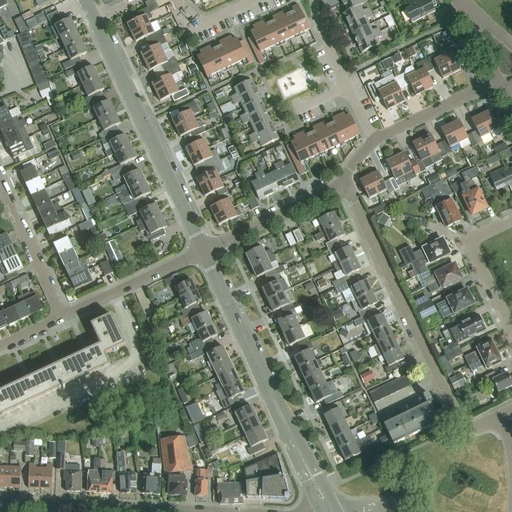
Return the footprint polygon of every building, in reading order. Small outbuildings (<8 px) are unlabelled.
[(347,0),(342,3),(346,12),(360,6),(364,5),(361,0),(347,0)] [(413,0),(407,3),(410,9),(406,11),(412,24),(435,12),(433,8),(436,7),(433,0),(413,0)] [(170,13),(172,12),(175,10),(172,4),(166,7),(170,13)] [(294,12),(290,14),(299,35),(309,30),(298,6),(292,9),(294,12)] [(360,6),(346,12),(343,14),(347,24),(371,13),(369,9),(363,12),(360,6)] [(152,19),(147,8),(136,14),(138,19),(127,25),(131,34),(150,25),(148,21),(152,19)] [(49,23),(60,18),(57,11),(46,16),(49,23)] [(34,16),(31,12),(22,16),(24,21),(34,16)] [(290,39),(299,35),(290,14),(286,16),(284,12),(278,15),(290,39)] [(43,13),(33,18),(37,25),(46,21),(43,13)] [(371,13),(347,24),(352,34),(369,26),(366,20),(372,17),(371,13)] [(274,22),(270,23),(280,44),(290,39),(278,15),(272,18),(274,22)] [(393,21),(390,16),(384,19),(386,23),(387,24),(393,21)] [(21,17),(14,21),(21,34),(28,31),(21,17)] [(60,18),(49,23),(52,28),(55,27),(60,38),(76,31),(70,19),(63,23),(60,18)] [(33,19),(25,23),(28,29),(36,25),(33,19)] [(270,48),(280,44),(270,23),(266,25),(265,22),(259,24),(270,48)] [(253,37),(254,40),(256,43),(257,47),(259,50),(260,53),(262,56),(263,58),(266,56),(264,51),(270,48),(259,24),(253,27),(255,31),(251,33),(253,37)] [(150,25),(131,34),(136,43),(147,37),(149,43),(163,36),(161,31),(154,34),(150,25)] [(369,26),(352,34),(357,44),(380,33),(378,29),(372,31),(369,26)] [(0,30),(3,36),(5,41),(10,39),(4,27),(0,29),(0,30)] [(4,27),(10,39),(15,37),(12,31),(7,33),(4,27)] [(60,38),(66,50),(81,42),(76,31),(60,38)] [(28,32),(17,37),(19,42),(30,38),(28,32)] [(451,38),(448,32),(442,34),(445,41),(451,38)] [(380,33),(357,44),(361,54),(379,46),(376,40),(382,37),(380,33)] [(163,36),(149,43),(152,49),(141,54),(145,63),(164,54),(160,47),(167,44),(163,36)] [(245,67),(249,65),(246,59),(245,56),(243,53),(242,50),(241,47),(239,43),(237,39),(233,41),(231,37),(225,40),(236,64),(242,61),(245,67)] [(30,38),(19,42),(21,48),(33,43),(30,38)] [(227,69),(236,64),(225,40),(219,43),(221,47),(217,48),(227,69)] [(66,50),(61,52),(58,53),(60,56),(63,55),(63,56),(68,54),(71,61),(62,65),(65,71),(82,63),(79,58),(87,54),(81,42),(66,50)] [(426,42),(420,45),(423,51),(429,48),(426,42)] [(33,43),(21,48),(23,53),(35,49),(33,43)] [(185,45),(179,48),(181,53),(188,51),(185,45)] [(451,52),(443,57),(452,75),(461,71),(455,60),(460,57),(455,45),(449,48),(451,52)] [(41,46),(35,48),(39,57),(44,55),(42,51),(43,51),(41,46)] [(211,47),(206,49),(217,73),(227,69),(217,48),(213,50),(211,47)] [(416,55),(412,47),(405,51),(408,59),(416,55)] [(35,49),(23,53),(25,59),(37,54),(35,49)] [(211,76),(217,73),(206,49),(200,52),(201,56),(197,58),(209,82),(213,80),(211,76)] [(37,54),(25,59),(28,65),(39,60),(37,54)] [(164,54),(145,63),(149,72),(161,66),(164,72),(178,65),(174,58),(167,61),(164,54)] [(399,54),(391,58),(395,65),(402,61),(399,54)] [(452,75),(443,57),(434,61),(432,57),(426,60),(432,71),(437,69),(443,80),(452,75)] [(390,58),(382,63),(386,71),(394,67),(390,58)] [(39,60),(28,65),(30,70),(41,66),(39,60)] [(419,72),(415,74),(425,92),(434,88),(427,74),(432,71),(426,60),(416,65),(419,72)] [(83,86),(98,79),(93,67),(85,71),(83,65),(65,74),(68,79),(77,75),(83,86)] [(178,65),(164,72),(167,77),(152,84),(156,93),(175,84),(171,77),(181,72),(178,65)] [(41,66),(30,70),(32,76),(44,71),(41,66)] [(188,69),(191,75),(198,72),(196,66),(188,69)] [(405,74),(399,77),(405,88),(410,86),(416,97),(425,92),(415,74),(412,67),(406,70),(405,74)] [(44,71),(32,76),(34,81),(46,77),(44,71)] [(387,88),(396,106),(405,102),(400,91),(405,88),(399,77),(396,78),(394,79),(393,76),(383,80),(387,88)] [(46,77),(34,81),(36,86),(36,87),(37,87),(47,83),(48,82),(46,77)] [(98,79),(83,86),(88,98),(85,99),(88,105),(103,97),(100,92),(104,90),(98,79)] [(388,111),(396,106),(387,88),(383,80),(374,85),(373,82),(367,85),(376,103),(382,100),(388,111)] [(233,101),(256,91),(251,81),(234,89),(237,95),(231,98),(233,101)] [(47,83),(37,87),(40,93),(50,89),(47,83)] [(175,84),(156,93),(160,102),(171,97),(174,102),(189,96),(186,90),(179,93),(175,84)] [(42,99),(46,98),(52,95),(50,89),(40,93),(39,93),(42,99)] [(221,91),(215,94),(218,100),(224,97),(221,91)] [(260,101),(256,91),(233,101),(235,106),(241,103),(243,108),(260,101)] [(103,97),(88,105),(90,110),(93,109),(99,121),(115,113),(109,101),(105,103),(103,97)] [(242,121),(265,110),(260,101),(243,108),(246,114),(240,117),(241,119),(242,121)] [(195,120),(193,116),(200,113),(195,102),(175,112),(178,117),(172,120),(176,129),(195,120)] [(0,124),(17,117),(21,115),(18,108),(9,113),(6,107),(0,110),(0,124)] [(270,120),(265,110),(242,121),(244,125),(250,122),(253,128),(270,120)] [(489,111),(480,116),(490,134),(499,130),(489,111)] [(115,113),(99,121),(104,132),(101,133),(104,139),(119,132),(116,126),(120,125),(115,113)] [(344,114),(338,117),(349,141),(355,138),(357,142),(361,140),(350,116),(346,118),(344,114)] [(231,115),(224,118),(228,126),(235,123),(231,115)] [(484,145),(493,141),(490,134),(480,116),(471,120),(477,131),(472,134),(477,146),(483,143),(484,145)] [(17,117),(0,124),(0,128),(4,136),(3,137),(23,127),(27,126),(24,120),(19,122),(17,117)] [(340,145),(349,141),(338,117),(332,120),(334,123),(330,125),(340,145)] [(206,133),(203,127),(205,126),(204,123),(199,122),(196,124),(195,120),(176,129),(180,138),(182,137),(191,133),(194,138),(206,133)] [(251,141),(274,130),(270,120),(253,128),(255,134),(249,137),(251,141)] [(459,121),(450,125),(459,144),(462,150),(471,145),(472,148),(477,146),(472,134),(467,137),(459,121)] [(324,123),(318,126),(330,150),(340,145),(330,125),(326,127),(324,123)] [(446,141),(441,144),(447,155),(452,152),(450,148),(459,144),(450,125),(441,130),(446,141)] [(320,155),(330,150),(318,126),(313,129),(314,132),(310,134),(320,155)] [(23,127),(3,137),(4,137),(9,148),(8,148),(22,141),(29,139),(23,127)] [(186,149),(190,158),(208,149),(204,140),(214,136),(211,130),(206,133),(194,138),(197,144),(186,149)] [(279,140),(274,130),(251,141),(253,145),(259,142),(262,148),(279,140)] [(108,158),(115,155),(131,147),(125,136),(122,137),(119,132),(104,139),(107,145),(109,143),(112,149),(105,153),(108,158)] [(305,132),(299,135),(310,159),(320,155),(310,134),(307,136),(305,132)] [(304,162),(310,159),(299,135),(293,138),(295,142),(291,144),(291,145),(293,149),(295,152),(297,156),(298,160),(300,163),(302,167),(303,169),(307,167),(304,162)] [(430,135),(421,140),(430,158),(439,154),(441,157),(447,155),(441,144),(436,146),(430,135)] [(22,141),(8,148),(9,148),(14,159),(13,160),(28,153),(34,150),(29,139),(22,141)] [(420,160),(415,162),(421,174),(426,171),(425,169),(433,164),(430,158),(421,140),(412,144),(420,160)] [(53,141),(43,146),(46,152),(56,147),(53,141)] [(497,155),(508,150),(505,143),(493,149),(497,155)] [(112,177),(131,168),(128,163),(136,159),(131,147),(115,155),(120,166),(109,172),(112,177)] [(208,149),(190,158),(194,167),(205,162),(208,167),(220,161),(216,151),(210,153),(208,149)] [(47,155),(50,161),(60,156),(57,150),(47,155)] [(508,150),(497,155),(485,161),(489,167),(511,157),(508,150)] [(75,153),(71,155),(74,161),(79,159),(76,152),(75,153)] [(421,174),(415,162),(409,165),(404,154),(395,158),(407,182),(415,178),(416,176),(421,174)] [(469,160),(473,166),(478,163),(475,157),(469,160)] [(226,158),(220,161),(208,167),(210,173),(196,179),(201,188),(219,179),(217,175),(231,169),(226,158)] [(394,178),(389,181),(394,192),(400,190),(398,187),(407,182),(395,158),(386,163),(394,178)] [(23,166),(26,171),(34,167),(37,166),(34,161),(23,166)] [(289,187),(299,182),(291,165),(285,168),(282,162),(278,164),(289,187)] [(271,175),(279,192),(289,187),(278,164),(274,166),(277,172),(271,175)] [(34,167),(26,171),(19,174),(20,175),(21,174),(26,185),(25,185),(26,185),(40,179),(44,177),(41,171),(37,173),(34,167)] [(511,169),(510,170),(508,167),(490,176),(497,191),(510,185),(511,188),(511,169)] [(124,192),(145,182),(139,171),(134,173),(131,168),(112,177),(114,183),(124,178),(127,185),(122,187),(124,192)] [(461,175),(465,183),(480,214),(489,210),(479,188),(478,189),(476,186),(475,187),(472,181),(479,177),(475,168),(461,175)] [(105,174),(102,176),(104,180),(111,177),(108,170),(104,172),(105,174)] [(259,173),(269,196),(279,192),(271,175),(265,177),(263,171),(259,173)] [(394,192),(389,181),(383,183),(378,172),(369,177),(378,195),(387,191),(389,195),(394,192)] [(269,196),(259,173),(254,175),(257,181),(251,184),(259,201),(269,196)] [(378,195),(369,177),(360,181),(369,200),(378,195)] [(433,177),(427,180),(431,186),(436,184),(433,177)] [(31,197),(45,190),(40,179),(26,185),(26,186),(26,185),(32,196),(31,197)] [(205,197),(216,192),(219,197),(230,192),(228,186),(224,188),(219,179),(201,188),(205,197)] [(237,189),(243,186),(240,180),(234,183),(237,189)] [(126,212),(145,203),(143,198),(150,194),(145,182),(124,192),(122,193),(125,199),(132,196),(135,201),(124,206),(126,212)] [(434,185),(438,193),(453,225),(461,221),(457,213),(457,211),(454,208),(451,200),(450,201),(449,197),(452,195),(449,188),(444,190),(440,182),(434,185)] [(456,183),(450,186),(454,194),(459,191),(456,183)] [(461,194),(462,196),(461,197),(471,218),(480,214),(465,183),(459,186),(463,193),(461,194)] [(438,193),(434,185),(421,192),(426,202),(432,199),(436,207),(439,215),(440,219),(442,220),(446,228),(453,225),(438,193)] [(36,208),(50,201),(45,190),(31,197),(32,197),(37,207),(36,208)] [(88,190),(81,194),(84,201),(91,197),(88,190)] [(255,198),(244,204),(245,207),(249,206),(252,211),(259,208),(255,198)] [(110,200),(104,203),(107,208),(112,206),(110,200)] [(214,217),(233,209),(229,200),(210,208),(214,217)] [(61,211),(61,210),(58,204),(53,206),(50,201),(36,208),(37,208),(42,219),(41,219),(56,213),(61,211)] [(145,203),(126,212),(129,218),(140,212),(143,219),(136,223),(138,227),(161,216),(156,205),(148,209),(145,203)] [(384,205),(372,211),(376,217),(387,211),(384,205)] [(70,226),(65,214),(62,209),(61,210),(61,211),(56,213),(41,219),(41,220),(42,219),(47,230),(45,231),(46,232),(55,227),(58,232),(70,226)] [(233,209),(214,217),(219,226),(241,216),(239,210),(235,212),(233,209)] [(320,234),(339,226),(334,214),(334,213),(318,221),(319,221),(322,226),(317,228),(320,234)] [(141,233),(145,231),(150,243),(166,235),(163,230),(167,228),(161,216),(138,227),(141,233)] [(91,221),(87,222),(78,226),(81,233),(94,227),(91,221)] [(344,236),(339,226),(320,234),(315,237),(317,242),(323,239),(325,245),(328,251),(340,246),(337,240),(345,236),(344,236)] [(304,241),(299,230),(293,233),(298,244),(304,241)] [(296,245),(291,233),(285,236),(290,247),(296,245)] [(0,251),(12,246),(11,246),(6,235),(8,234),(7,234),(0,237),(0,251)] [(59,257),(73,250),(79,248),(74,238),(69,241),(68,239),(53,246),(55,245),(60,256),(59,257)] [(97,246),(101,243),(102,242),(100,238),(94,241),(95,242),(97,246)] [(415,262),(446,247),(442,240),(433,244),(432,244),(428,246),(423,249),(423,250),(414,254),(410,247),(399,252),(406,267),(405,267),(415,262)] [(104,245),(109,255),(114,267),(123,262),(118,251),(114,252),(111,247),(115,245),(113,242),(113,241),(104,245)] [(0,259),(1,259),(3,264),(17,257),(16,257),(11,247),(12,246),(0,251),(0,259)] [(338,261),(335,263),(333,264),(335,269),(337,267),(355,259),(350,248),(351,248),(350,247),(342,251),(340,246),(328,251),(331,257),(335,255),(335,256),(335,255),(338,261)] [(450,255),(446,247),(415,262),(418,269),(430,263),(430,264),(436,261),(440,260),(441,259),(450,255)] [(251,267),(273,256),(271,250),(264,254),(262,248),(246,255),(251,267)] [(64,268),(78,261),(73,250),(59,257),(60,257),(65,268),(64,268)] [(95,261),(105,256),(102,250),(92,255),(95,261)] [(276,262),(273,256),(251,267),(257,278),(264,275),(267,280),(278,275),(286,272),(283,266),(272,271),(270,265),(276,262)] [(17,257),(3,264),(0,265),(0,268),(4,277),(5,276),(8,282),(18,277),(16,272),(23,268),(22,269),(16,258),(17,257)] [(70,279),(84,273),(87,271),(88,271),(88,270),(84,259),(78,261),(64,268),(65,268),(70,279)] [(361,270),(355,259),(337,267),(335,269),(337,273),(343,271),(345,276),(345,277),(342,279),(332,283),(335,290),(356,280),(353,274),(361,270)] [(105,277),(113,273),(108,262),(100,265),(105,277)] [(419,282),(423,289),(458,272),(455,265),(446,269),(444,269),(441,272),(435,275),(431,277),(428,272),(418,276),(417,277),(419,282)] [(84,273),(70,279),(70,280),(71,279),(76,290),(74,291),(89,284),(92,282),(87,271),(84,273)] [(458,272),(423,289),(425,295),(430,293),(430,294),(442,289),(448,286),(452,286),(453,284),(462,280),(458,272)] [(15,281),(18,287),(22,285),(24,289),(32,285),(30,281),(27,275),(15,281)] [(262,289),(267,301),(283,293),(278,282),(281,281),(278,275),(267,280),(270,286),(262,289)] [(325,280),(317,283),(320,289),(327,286),(325,280)] [(356,280),(335,290),(338,295),(347,290),(347,291),(351,289),(351,290),(352,289),(354,295),(349,298),(351,302),(353,301),(357,300),(371,293),(366,282),(367,281),(366,281),(359,285),(356,280)] [(15,281),(11,283),(4,286),(7,292),(13,289),(18,287),(15,281)] [(191,281),(175,289),(180,299),(196,291),(191,281)] [(311,282),(305,285),(308,290),(314,287),(311,282)] [(439,312),(471,297),(467,290),(458,294),(456,294),(453,297),(447,300),(436,306),(439,312)] [(196,291),(180,299),(185,310),(181,311),(183,317),(190,313),(200,309),(198,305),(199,304),(199,303),(201,302),(196,291)] [(283,293),(267,301),(273,313),(280,309),(283,315),(294,310),(292,304),(295,303),(289,291),(283,293)] [(22,296),(25,302),(32,316),(32,315),(43,310),(43,312),(44,312),(35,293),(31,295),(30,293),(22,296)] [(377,304),(371,293),(357,300),(353,301),(355,306),(359,304),(362,310),(361,310),(361,311),(358,313),(358,314),(353,316),(355,321),(372,313),(370,308),(377,304),(377,303),(377,304)] [(25,302),(22,296),(18,299),(20,305),(14,308),(21,322),(21,321),(20,321),(31,315),(32,316),(25,302)] [(425,296),(415,301),(417,307),(428,301),(425,296)] [(474,305),(471,297),(439,312),(443,319),(454,314),(460,311),(464,311),(465,309),(474,305)] [(416,309),(422,321),(429,318),(429,317),(437,313),(431,301),(416,309)] [(8,310),(3,313),(9,327),(10,327),(9,326),(20,321),(20,322),(21,322),(14,308),(12,305),(7,308),(8,310)] [(193,324),(197,331),(212,324),(206,313),(202,315),(200,309),(190,313),(183,317),(179,319),(184,329),(193,324)] [(297,315),(294,310),(283,315),(286,320),(278,324),(283,335),(299,328),(294,316),(297,315)] [(341,310),(331,314),(335,321),(344,317),(341,310)] [(9,327),(3,313),(0,314),(0,330),(9,326),(9,327)] [(382,330),(388,327),(382,316),(383,315),(375,319),(372,313),(355,321),(353,322),(356,328),(368,323),(373,334),(382,330)] [(158,315),(152,317),(158,329),(163,326),(158,315)] [(99,343),(101,346),(103,351),(105,355),(125,346),(111,316),(91,325),(97,338),(94,339),(96,344),(99,343)] [(451,338),(482,323),(478,316),(469,320),(467,320),(465,322),(448,331),(451,338)] [(152,317),(146,320),(152,332),(158,329),(152,317)] [(482,323),(451,338),(454,343),(442,349),(445,356),(460,349),(458,344),(472,337),(475,336),(476,335),(485,330),(482,323)] [(191,344),(195,353),(214,345),(211,339),(217,336),(212,324),(197,331),(201,339),(191,344)] [(373,334),(379,346),(393,339),(388,327),(382,330),(373,334)] [(305,339),(299,328),(283,335),(289,347),(297,343),(299,349),(310,344),(308,338),(305,339)] [(349,333),(342,329),(339,335),(346,338),(349,333)] [(159,330),(153,332),(156,338),(162,336),(159,330)] [(440,343),(438,338),(432,341),(434,346),(440,343)] [(393,339),(379,346),(373,348),(378,359),(399,350),(393,339)] [(468,365),(497,351),(491,341),(476,348),(477,352),(465,358),(468,365)] [(310,344),(299,349),(302,354),(294,358),(300,369),(315,362),(310,350),(313,349),(310,344)] [(209,368),(212,366),(228,359),(223,347),(217,350),(214,345),(195,353),(190,356),(192,361),(193,362),(207,355),(210,361),(207,363),(209,368)] [(78,374),(81,379),(110,365),(105,355),(103,351),(101,346),(89,351),(87,348),(83,351),(84,353),(72,359),(74,364),(76,369),(78,374)] [(460,349),(445,356),(449,362),(463,355),(460,349)] [(403,360),(399,350),(378,359),(380,363),(386,361),(389,367),(384,369),(388,375),(399,369),(396,364),(404,360),(403,360)] [(356,351),(350,354),(349,355),(352,359),(359,356),(356,351)] [(502,362),(497,351),(468,365),(472,372),(485,366),(486,370),(502,362)] [(170,363),(166,355),(159,359),(163,367),(170,363)] [(66,389),(64,387),(81,379),(78,374),(76,369),(74,364),(72,359),(59,365),(58,362),(53,364),(55,367),(43,373),(45,378),(47,383),(49,388),(52,393),(62,388),(63,391),(66,389)] [(228,359),(212,366),(218,378),(233,370),(228,359)] [(320,360),(315,362),(300,369),(305,381),(321,374),(318,368),(322,366),(320,360)] [(218,392),(223,389),(239,382),(233,370),(218,378),(220,383),(215,386),(218,392)] [(371,371),(360,376),(364,385),(375,380),(371,371)] [(20,401),(23,406),(52,393),(49,388),(47,383),(45,378),(43,373),(30,379),(29,376),(24,378),(25,381),(13,386),(16,391),(18,396),(20,401)] [(493,373),(482,379),(485,385),(492,382),(498,393),(511,386),(511,383),(507,373),(496,379),(493,373)] [(326,385),(321,374),(305,381),(310,392),(326,385)] [(400,378),(405,389),(411,386),(406,375),(405,375),(405,376),(400,378)] [(461,375),(450,380),(455,391),(470,384),(467,379),(464,380),(461,375)] [(395,381),(400,391),(405,389),(400,378),(395,381)] [(390,383),(395,394),(400,391),(395,381),(390,383)] [(239,382),(223,389),(229,401),(226,402),(229,408),(239,402),(237,397),(245,393),(239,382)] [(326,385),(310,392),(316,404),(323,400),(326,406),(344,398),(341,392),(331,396),(329,390),(335,387),(333,382),(326,385)] [(385,386),(390,396),(395,394),(390,383),(385,386)] [(0,416),(23,406),(20,401),(18,396),(16,391),(13,386),(1,392),(0,389),(0,416)] [(379,388),(384,399),(390,396),(385,386),(379,388)] [(374,391),(379,401),(384,399),(379,388),(374,391)] [(369,393),(374,404),(379,401),(374,391),(369,393)] [(184,393),(179,395),(184,405),(188,403),(184,393)] [(427,404),(399,418),(384,426),(393,445),(440,423),(430,403),(432,402),(428,394),(423,396),(427,404)] [(341,409),(338,403),(327,408),(330,413),(323,416),(324,417),(329,427),(345,420),(340,409),(341,409)] [(240,405),(230,410),(232,415),(235,414),(240,425),(256,418),(251,406),(243,410),(240,405)] [(223,413),(216,416),(218,421),(225,418),(223,413)] [(256,418),(240,425),(246,437),(262,429),(256,418)] [(350,432),(345,420),(329,427),(335,439),(350,432)] [(116,430),(118,436),(130,431),(128,426),(116,430)] [(262,429),(246,437),(241,439),(244,443),(248,441),(251,448),(247,450),(250,457),(265,450),(262,443),(267,441),(262,429)] [(353,437),(350,432),(335,439),(340,450),(360,441),(357,435),(353,437)] [(161,440),(165,475),(193,472),(184,438),(161,440)] [(362,446),(360,441),(340,450),(345,461),(344,461),(345,462),(361,454),(360,454),(357,449),(362,446)] [(25,452),(26,442),(14,442),(13,451),(25,452)] [(25,457),(34,458),(34,442),(26,442),(25,457)] [(124,453),(117,454),(119,468),(125,467),(124,453)] [(245,481),(281,469),(278,455),(244,470),(245,481)] [(65,471),(64,471),(64,481),(66,481),(66,492),(80,492),(81,472),(80,472),(80,466),(63,465),(63,458),(57,458),(57,470),(65,471)] [(99,493),(100,459),(94,458),(93,472),(88,472),(87,493),(99,493)] [(101,459),(100,459),(99,493),(112,494),(112,481),(115,481),(115,473),(105,473),(105,460),(101,460),(101,459)] [(216,471),(221,469),(218,462),(213,464),(216,471)] [(40,489),(41,469),(35,469),(35,465),(29,464),(28,489),(40,489)] [(41,469),(40,489),(52,490),(53,465),(47,465),(47,469),(41,469)] [(160,496),(161,466),(152,465),(151,475),(144,475),(142,495),(160,496)] [(0,487),(9,488),(9,468),(0,467),(0,487)] [(9,468),(9,488),(20,489),(21,468),(9,468)] [(207,471),(204,471),(197,471),(196,481),(195,497),(207,498),(207,482),(213,483),(213,478),(212,478),(213,468),(207,468),(207,471)] [(281,469),(245,481),(246,483),(246,491),(286,487),(281,469)] [(126,474),(120,475),(121,494),(136,494),(135,474),(126,474)] [(169,477),(168,484),(169,484),(168,497),(187,497),(187,481),(184,481),(184,477),(169,477)] [(231,505),(242,504),(242,484),(229,485),(231,505)] [(219,494),(220,504),(220,505),(231,505),(229,485),(217,485),(217,494),(219,494)] [(286,487),(246,491),(246,499),(287,501),(289,497),(286,487)]
